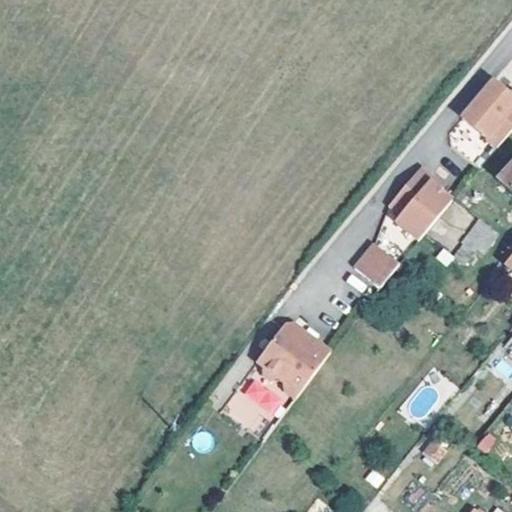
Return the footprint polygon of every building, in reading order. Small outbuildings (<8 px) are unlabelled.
[(511,96),(494,82),(464,118),(502,151),(511,138),(511,96)] [(437,181),(422,167),(390,205),(404,218),(399,226),(423,245),(454,208),(457,204),(435,186),(437,181)] [(511,167),(499,181),(511,194),(511,167)] [(471,270),(498,232),(478,218),(452,256),(471,270)] [(382,294),(404,268),(379,248),(357,273),(382,294)] [(295,404),(300,397),(332,357),(295,327),(285,329),(261,358),(263,378),(270,383),(276,382),(283,385),(284,395),(295,404)] [(435,465),(449,448),(435,436),(420,453),(435,465)]
